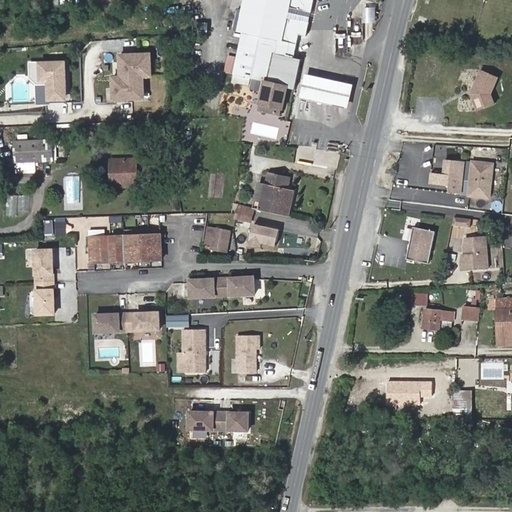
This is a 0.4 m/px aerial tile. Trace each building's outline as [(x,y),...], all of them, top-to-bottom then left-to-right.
[(288,17),(291,7),(312,12),(314,0),(243,0),(237,32),(242,33),(232,82),(249,86),(250,79),(263,82),(289,88),(296,90),(300,71),(303,59),(295,58),(300,39),(301,35),(307,36),(309,29),(310,22),(288,17)] [(376,24),(376,8),(360,8),(360,3),(334,29),(333,53),(336,53),(335,60),(366,61),(367,40),(373,35),(373,24),(376,24)] [(153,53),(118,54),(119,76),(110,76),(111,102),(146,100),(145,78),(153,78),(153,53)] [(71,62),(38,61),(38,82),(47,83),(47,101),(71,102),(71,62)] [(495,104),(491,94),(498,78),(481,71),(472,92),(471,94),(478,110),(495,104)] [(349,109),(355,85),(305,74),(300,98),(349,109)] [(284,110),(289,88),(263,82),(258,105),(284,110)] [(278,136),(287,137),(288,121),(279,120),(278,136)] [(54,160),(53,139),(15,141),(16,162),(54,160)] [(491,199),(495,163),(466,160),(466,162),(444,159),(443,173),(430,172),(428,186),(448,188),(447,195),(491,199)] [(131,186),(130,160),(111,161),(112,186),(131,186)] [(289,216),(295,190),(288,188),(290,178),(269,173),(267,184),(263,200),(255,198),(253,208),(255,208),(261,209),(282,214),(289,216)] [(396,175),(393,189),(409,192),(412,179),(396,175)] [(263,200),(267,184),(259,182),(255,198),(263,200)] [(252,222),(255,208),(253,208),(238,204),(235,219),(252,222)] [(276,240),(282,214),(261,209),(258,225),(256,235),(276,240)] [(52,221),(43,221),(43,236),(52,236),(52,221)] [(53,236),(65,236),(66,221),(54,221),(53,236)] [(256,235),(258,225),(252,224),(250,234),(256,235)] [(227,252),(231,231),(208,227),(207,234),(213,235),(211,244),(210,249),(227,252)] [(436,232),(414,227),(409,248),(407,260),(429,264),(436,232)] [(162,260),(161,234),(93,237),(94,263),(162,260)] [(489,272),(486,239),(465,241),(464,250),(465,258),(462,258),(461,265),(462,275),(489,272)] [(54,282),(53,250),(36,250),(37,283),(44,282),(54,282)] [(189,280),(190,298),(254,294),(253,277),(189,280)] [(55,313),(54,282),(44,282),(37,283),(38,314),(55,313)] [(411,304),(427,305),(428,293),(412,292),(411,304)] [(511,298),(497,298),(498,326),(501,326),(501,344),(511,344),(511,298)] [(478,320),(480,307),(464,306),(463,319),(478,320)] [(453,320),(454,312),(425,309),(423,329),(440,330),(441,319),(453,320)] [(160,330),(159,313),(127,314),(127,317),(128,331),(160,330)] [(127,317),(127,314),(95,315),(96,333),(128,331),(127,317)] [(165,315),(166,328),(188,328),(188,315),(165,315)] [(206,373),(206,330),(184,330),(184,353),(187,353),(187,371),(187,373),(206,373)] [(238,336),(238,373),(256,373),(256,349),(260,349),(260,336),(238,336)] [(184,353),(178,353),(178,371),(187,371),(187,353),(184,353)] [(433,382),(386,381),(386,408),(420,409),(420,398),(432,398),(433,382)] [(471,421),(471,391),(454,391),(454,406),(454,418),(454,421),(471,421)] [(453,405),(435,404),(434,417),(453,418),(453,405)] [(249,414),(190,413),(189,430),(248,431),(249,414)]
